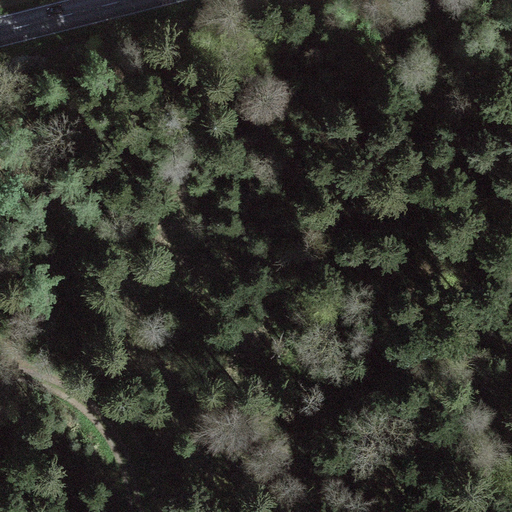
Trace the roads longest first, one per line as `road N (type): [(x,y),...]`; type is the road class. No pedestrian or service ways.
road 1 (track): [(0,367),(94,406),(127,457),(144,511)]
road 2 (secondary): [(0,37),(140,0)]
